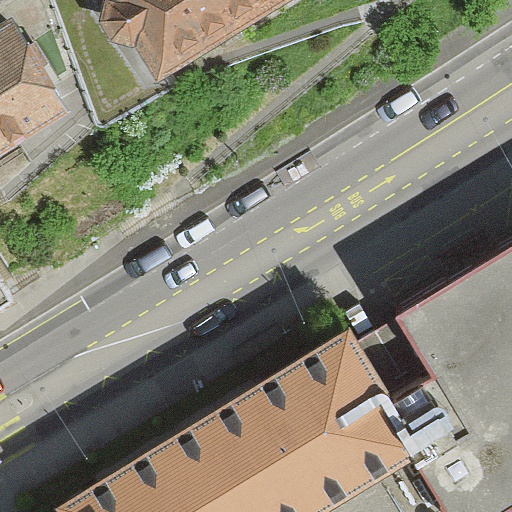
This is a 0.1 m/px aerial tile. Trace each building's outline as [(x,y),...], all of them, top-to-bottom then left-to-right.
[(104,0),(98,22),(104,32),(110,42),(136,45),(158,81),(290,0),(104,0)] [(12,19),(0,27),(0,155),(69,112),(42,69),(49,64),(37,44),(30,48),(12,19)] [(511,226),(511,227),(401,294),(444,365),(394,396),(419,437),(460,511),(477,511),(511,491),(511,226)] [(0,306),(9,301),(0,287),(0,306)] [(129,511),(296,511),(419,437),(394,396),(341,311),(59,485),(76,511),(124,511),(128,509),(129,511)] [(296,511),(129,511),(128,509),(124,511),(460,511),(419,437),(296,511)]
